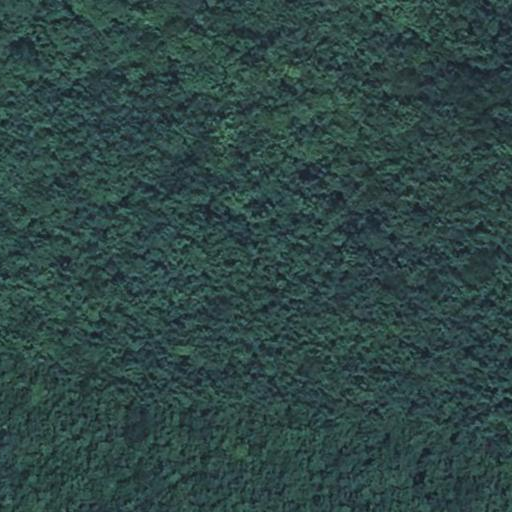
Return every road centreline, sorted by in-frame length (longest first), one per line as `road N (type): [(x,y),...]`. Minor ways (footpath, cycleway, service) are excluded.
road 1 (track): [(511,289),(231,104),(151,73),(92,0)]
road 2 (track): [(0,190),(63,102),(82,51),(75,0)]
